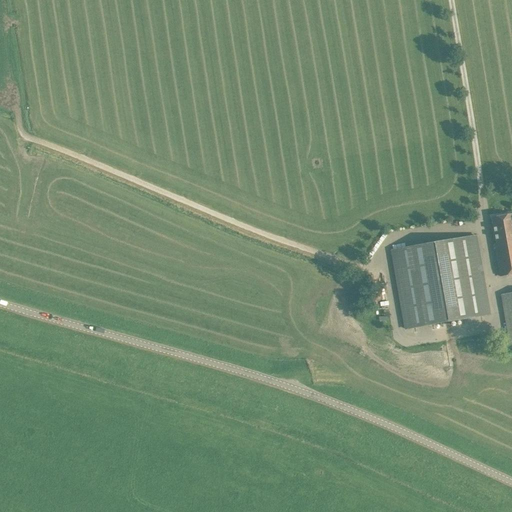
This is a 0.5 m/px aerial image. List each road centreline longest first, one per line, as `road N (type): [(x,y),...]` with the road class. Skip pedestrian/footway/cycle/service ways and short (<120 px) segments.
road 1 (unclassified): [(511,483),(251,374),(0,304)]
road 2 (unknown): [(448,0),(477,196)]
